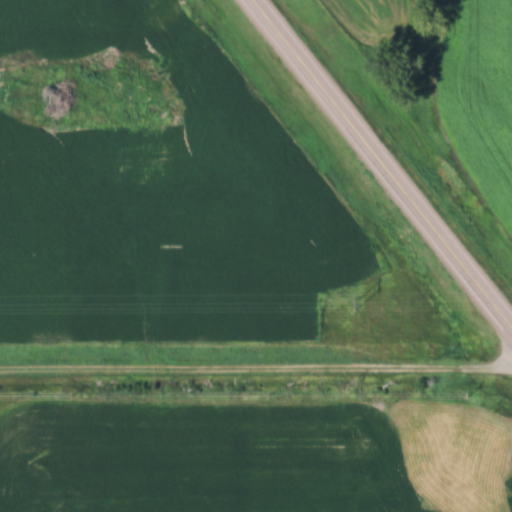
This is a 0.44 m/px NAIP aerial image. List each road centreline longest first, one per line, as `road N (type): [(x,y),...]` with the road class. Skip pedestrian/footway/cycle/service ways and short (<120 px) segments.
road 1 (residential): [(0,372),(511,371)]
road 2 (primary): [(511,322),(255,0)]
